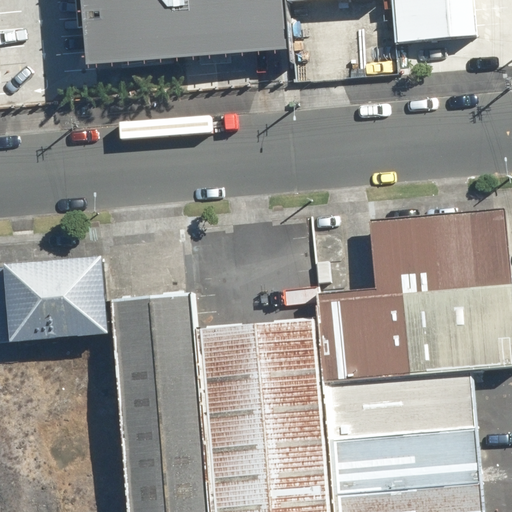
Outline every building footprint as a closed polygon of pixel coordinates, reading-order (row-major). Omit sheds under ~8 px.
[(292,0),(89,0),(96,67),(298,50),(292,0)] [(393,0),(395,22),(493,14),(491,0),(393,0)] [(319,318),(325,384),(474,372),(511,369),(511,280),(506,212),(372,223),(378,291),(316,293),(319,318)] [(105,258),(9,266),(15,341),(112,333),(105,258)] [(129,511),(217,511),(200,329),(197,294),(112,302),(129,511)] [(217,511),(337,511),(325,384),(319,318),(200,329),(217,511)] [(325,384),(337,511),(486,511),(474,372),(325,384)]
